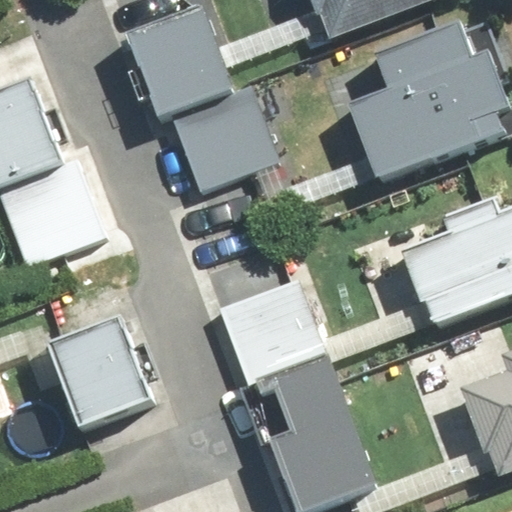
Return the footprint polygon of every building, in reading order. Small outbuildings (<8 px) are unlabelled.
[(317,0),(336,49),(469,0),(317,0)] [(247,99),(220,19),(145,44),(175,132),(184,130),(204,189),(287,161),(265,94),(247,99)] [(401,95),(358,111),(382,180),(511,134),(511,90),(487,20),(387,56),(401,95)] [(78,165),(32,41),(0,53),(0,196),(1,199),(11,195),(38,267),(123,235),(94,159),(78,165)] [(463,241),(417,256),(443,332),(511,308),(511,201),(456,221),(463,241)] [(279,442),(303,511),(337,511),(386,495),(313,282),(226,312),(254,392),(290,379),(308,432),(279,442)] [(143,315),(49,343),(82,453),(177,424),(143,315)] [(511,376),(477,392),(511,471),(511,376)]
